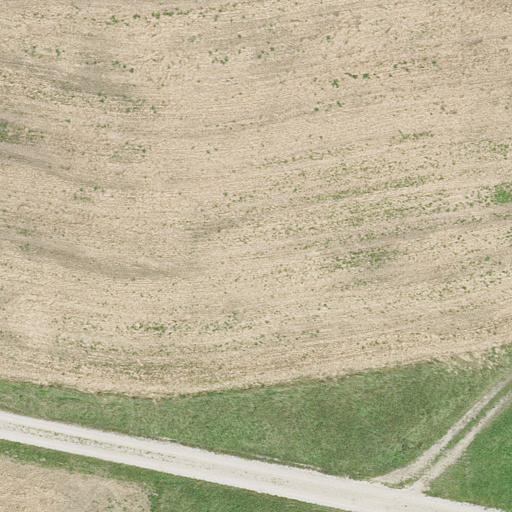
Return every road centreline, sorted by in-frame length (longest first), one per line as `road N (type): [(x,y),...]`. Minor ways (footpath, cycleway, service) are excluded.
road 1 (track): [(429,511),(0,423)]
road 2 (track): [(402,506),(442,447),(511,382)]
